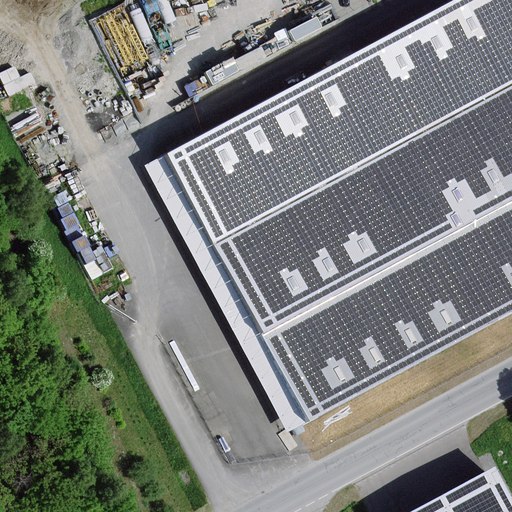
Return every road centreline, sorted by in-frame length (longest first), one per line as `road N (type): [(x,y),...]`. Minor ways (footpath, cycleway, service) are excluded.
road 1 (unknown): [(128,171),(125,204),(157,372),(213,473),(279,502)]
road 2 (unclassified): [(511,376),(261,511)]
